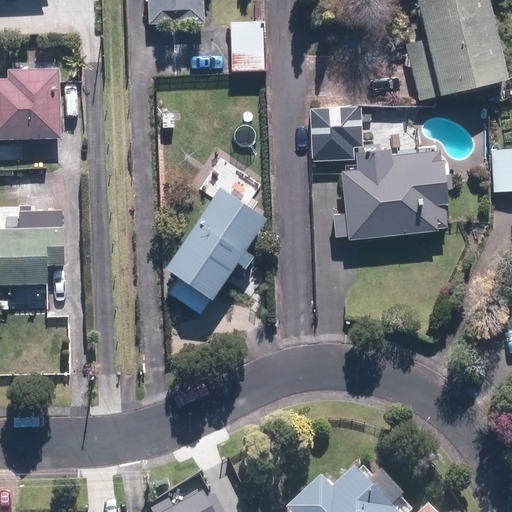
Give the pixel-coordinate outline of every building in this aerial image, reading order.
[(147,0),(149,23),(195,21),(194,0),(147,0)] [(495,83),(477,0),(421,0),(411,2),(421,46),(404,49),(415,100),(495,83)] [(257,25),(228,26),(230,71),(259,70),(257,25)] [(6,85),(0,84),(0,138),(54,138),(53,75),(5,76),(6,85)] [(177,85),(159,84),(158,131),(175,132),(177,85)] [(354,108),(306,110),(309,162),(348,161),(347,146),(356,145),(354,108)] [(511,150),(489,151),(490,192),(511,192),(511,150)] [(338,176),(345,237),(437,227),(430,156),(352,165),(353,174),(338,176)] [(257,225),(214,196),(163,272),(176,280),(167,293),(197,313),(257,225)] [(0,285),(38,284),(38,268),(55,267),(53,217),(0,218),(0,285)] [(314,485),(283,511),(381,511),(349,477),(326,498),(314,485)] [(204,511),(198,499),(172,511),(204,511)]
